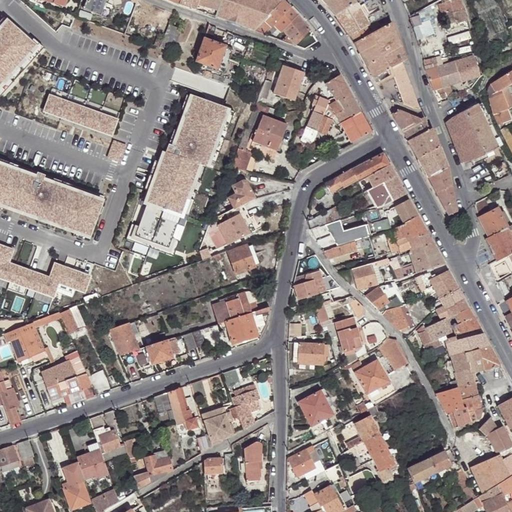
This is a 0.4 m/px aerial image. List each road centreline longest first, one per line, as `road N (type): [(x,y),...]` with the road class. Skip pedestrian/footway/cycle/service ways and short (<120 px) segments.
road 1 (unclassified): [(0,437),(279,341)]
road 2 (residential): [(296,225),(398,336),(450,433)]
road 3 (residential): [(463,200),(394,0)]
road 4 (residential): [(350,64),(152,0)]
road 5 (residential): [(139,495),(279,412)]
road 6 (secondary): [(462,265),(389,136)]
road 7 (unclassified): [(296,225),(309,185),(389,136)]
